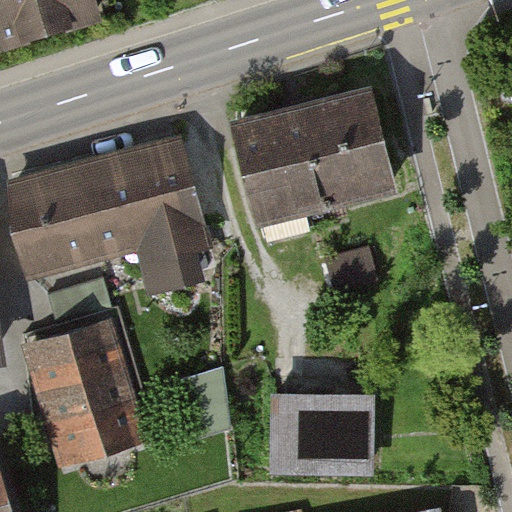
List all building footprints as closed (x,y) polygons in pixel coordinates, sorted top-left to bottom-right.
[(105,0),(0,0),(0,39),(5,58),(113,27),(105,0)] [(384,86),(245,124),(273,228),(412,191),(384,86)] [(188,135),(17,184),(46,283),(151,252),(154,265),(220,246),(188,135)] [(120,316),(33,342),(71,466),(157,440),(120,316)] [(231,367),(198,372),(206,426),(239,421),(231,367)] [(387,395),(283,391),(279,475),(383,479),(387,395)] [(8,511),(0,485),(0,511),(8,511)]
